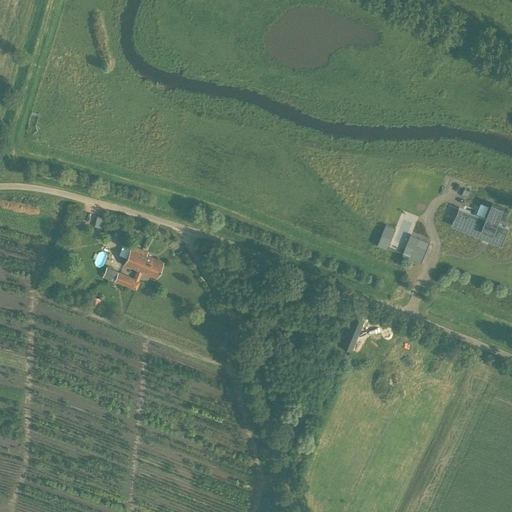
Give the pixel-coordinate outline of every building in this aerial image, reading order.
[(485,218),(459,207),(452,225),(501,245),(509,227),(498,223),(504,207),(492,202),(485,218)] [(429,241),(418,237),(410,258),(421,262),(429,241)] [(133,277),(118,271),(106,266),(102,276),(115,281),(114,283),(121,286),(122,284),(130,287),(135,278),(133,277),(137,269),(138,269),(141,261),(140,261),(142,256),(140,255),(142,249),(131,244),(123,264),(136,269),(133,277)] [(120,253),(125,256),(129,247),(124,245),(120,253)] [(135,278),(130,287),(136,290),(140,280),(139,280),(142,272),(156,278),(163,262),(144,254),(146,250),(142,249),(140,255),(142,256),(140,261),(141,261),(138,269),(137,269),(133,277),(135,278)] [(97,308),(100,299),(91,295),(88,304),(97,308)] [(350,313),(338,344),(346,347),(350,349),(362,318),(359,317),(350,313)]
